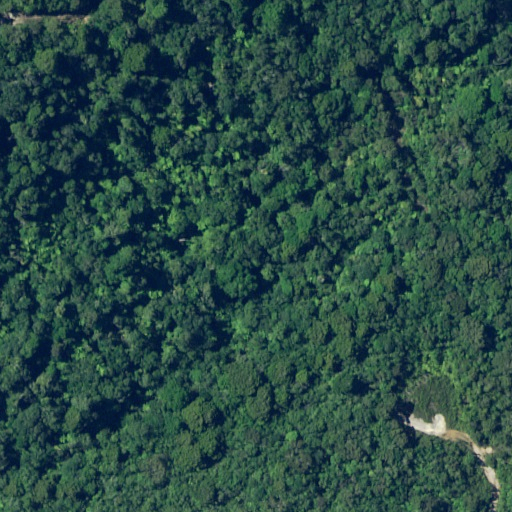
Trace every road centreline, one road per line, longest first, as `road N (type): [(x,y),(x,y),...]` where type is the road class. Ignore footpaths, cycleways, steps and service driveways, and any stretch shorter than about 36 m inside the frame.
road 1 (track): [(499,511),(493,470),(396,386),(404,145),(379,18),(348,0)]
road 2 (track): [(116,0),(65,20),(0,14)]
